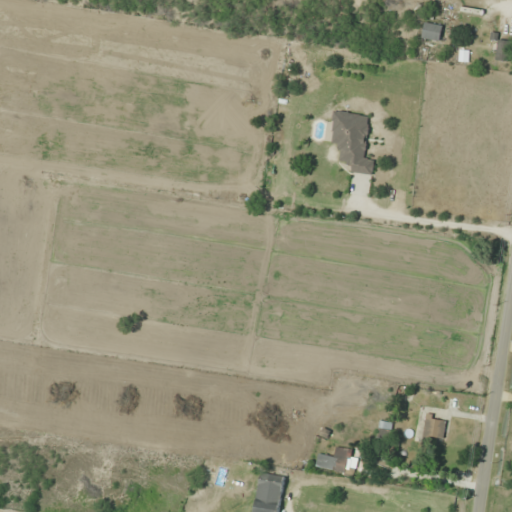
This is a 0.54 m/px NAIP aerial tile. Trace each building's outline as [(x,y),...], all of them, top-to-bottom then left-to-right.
[(422,37),(440,41),(444,25),(426,21),(422,37)] [(511,40),(497,40),(497,60),(511,60),(511,40)] [(374,174),(375,156),(366,156),(370,113),(334,110),(331,143),(340,144),(339,161),(351,162),(350,172),(374,174)] [(423,435),(443,439),(447,417),(427,414),(423,435)] [(348,456),(317,453),(316,469),(354,473),(355,467),(347,466),(348,456)] [(279,511),(285,473),(260,470),(254,511),(279,511)]
